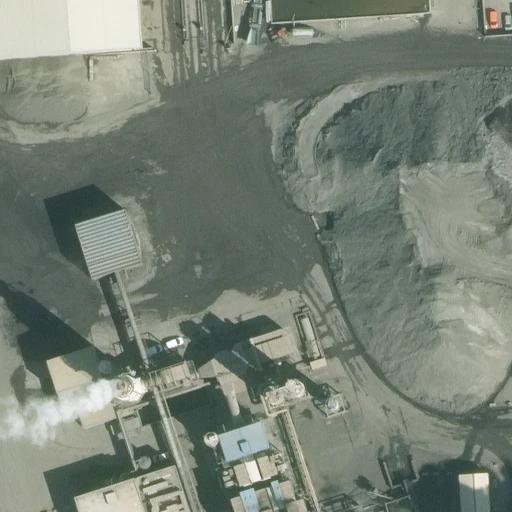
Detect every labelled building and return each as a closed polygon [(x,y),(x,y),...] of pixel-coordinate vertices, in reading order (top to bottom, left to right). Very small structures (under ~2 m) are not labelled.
[(0,0),(0,63),(145,54),(141,0),(0,0)] [(81,222),(91,277),(143,267),(132,212),(81,222)] [(98,347),(50,360),(63,408),(78,404),(85,429),(118,420),(98,347)] [(222,436),(231,463),(274,449),(266,422),(222,436)] [(79,511),(190,511),(176,468),(76,500),(79,511)] [(490,511),(488,473),(458,475),(460,511),(490,511)]
